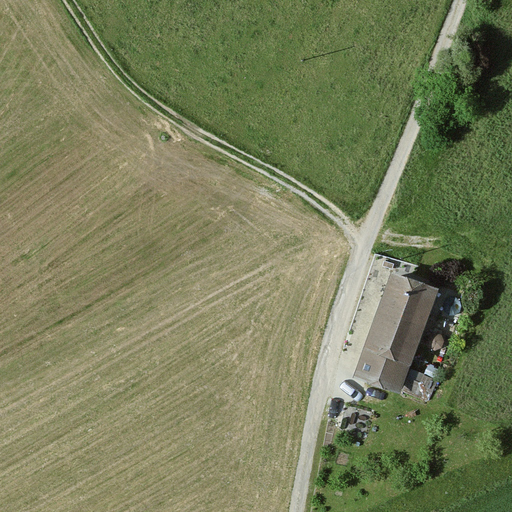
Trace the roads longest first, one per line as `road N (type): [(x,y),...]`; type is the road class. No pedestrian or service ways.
road 1 (track): [(294,511),(324,353),(459,0)]
road 2 (track): [(359,251),(331,217),(187,133),(120,79),(64,0)]
